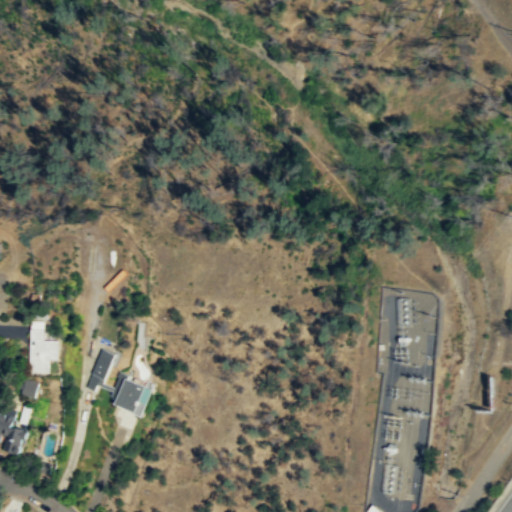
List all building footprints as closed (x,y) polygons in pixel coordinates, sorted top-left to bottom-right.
[(51,372),(51,358),(59,359),(60,339),(44,339),(45,320),(31,320),(30,372),(51,372)] [(117,352),(101,347),(89,388),(98,390),(102,377),(110,379),(117,352)] [(152,389),(120,373),(107,401),(140,416),(152,389)] [(41,382),(28,378),(23,393),(36,397),(41,382)] [(24,452),(29,427),(18,425),(16,418),(18,408),(0,404),(0,442),(2,443),(4,437),(8,438),(6,448),(24,452)]
